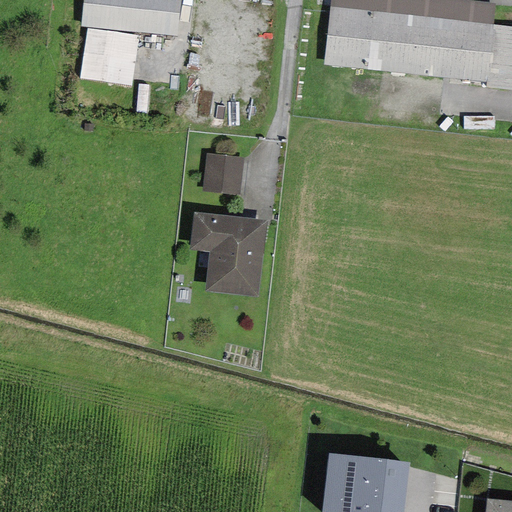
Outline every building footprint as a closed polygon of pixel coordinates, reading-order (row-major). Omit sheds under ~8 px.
[(182,0),(82,0),(80,23),(179,34),(182,0)] [(497,4),(452,0),(327,0),(322,68),(511,84),(511,30),(495,29),(497,4)] [(243,158),(206,153),(202,191),(239,196),(243,158)] [(267,221),(193,213),(189,250),(209,252),(205,291),(259,297),(267,221)] [(403,511),(409,463),(328,454),(321,511),(403,511)] [(511,511),(511,501),(487,499),(485,511),(511,511)]
